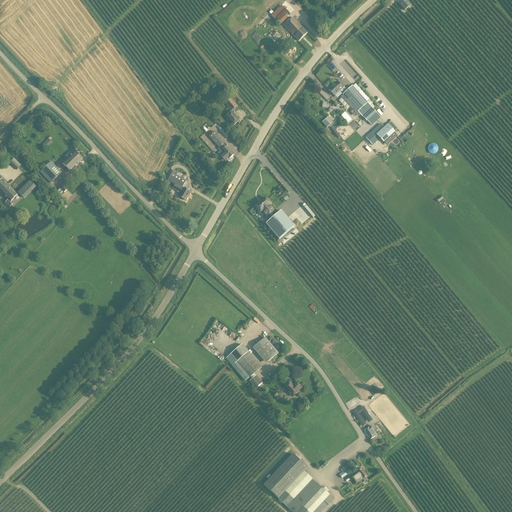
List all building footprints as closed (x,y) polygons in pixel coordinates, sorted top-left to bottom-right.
[(405,0),(399,5),(404,11),(410,5),(406,0),(405,0)] [(281,5),(270,16),(280,25),(291,15),(285,9),(281,5)] [(307,33),(293,18),(284,26),(298,42),(307,33)] [(283,37),(276,30),(270,37),(277,43),(283,37)] [(344,91),(345,93),(347,91),(344,87),(343,88),(337,82),(329,89),(334,96),(340,91),(340,92),(342,92),(344,91)] [(347,91),(345,93),(342,95),(358,112),(363,118),(367,122),(376,113),(373,109),(368,103),(352,86),(347,91)] [(231,111),(237,106),(229,99),(224,103),(231,111)] [(233,126),(240,120),(232,111),(225,117),(233,126)] [(341,116),(348,123),(352,120),(345,112),(341,116)] [(322,122),(327,128),(335,120),(330,115),(322,122)] [(366,138),(373,146),(380,139),(384,143),(395,133),(388,125),(385,128),(381,124),(366,138)] [(219,148),(224,153),(221,155),(226,160),(229,158),(229,159),(234,155),(227,147),(226,147),(227,146),(225,143),(220,137),(219,138),(218,136),(217,136),(214,133),(209,137),(211,139),(214,142),(214,143),(219,148)] [(43,144),(47,148),(52,142),(48,139),(43,144)] [(75,151),(63,164),(71,172),(78,165),(77,164),(83,159),(75,151)] [(392,172),(378,157),(369,165),(383,181),(392,172)] [(14,159),(9,163),(17,170),(21,166),(14,159)] [(51,183),(62,173),(51,162),(40,172),(51,183)] [(172,173),(167,181),(175,185),(173,189),(180,193),(179,197),(186,201),(188,196),(189,196),(191,193),(182,188),(186,181),(181,178),(182,175),(173,170),(172,173)] [(15,193),(2,180),(0,181),(0,191),(6,198),(8,200),(6,202),(5,203),(9,207),(13,204),(11,202),(18,195),(15,193)] [(24,199),(36,187),(30,181),(18,193),(24,199)] [(60,188),(60,189),(57,191),(61,195),(63,192),(64,193),(68,189),(64,185),(60,188)] [(272,202),(266,195),(262,200),(261,199),(258,202),(255,205),(260,212),(262,211),(267,217),(268,216),(271,219),(266,223),(280,238),(295,225),(282,209),(277,213),(274,211),(276,210),(271,204),(272,202)] [(305,213),(310,209),(305,203),(301,207),(305,213)] [(293,210),(304,223),(310,219),(299,206),(293,210)] [(265,338),(255,346),(269,362),(279,353),(265,338)] [(261,368),(242,345),(230,354),(225,358),(245,381),(250,377),(252,379),(249,381),(255,389),(262,384),(254,374),(261,368)] [(302,387),(297,382),(293,386),(290,382),(284,388),(292,397),(298,392),(298,391),(302,387)] [(366,420),(370,418),(363,407),(353,413),(360,424),(364,421),(360,414),(362,413),(366,420)] [(377,435),(371,426),(364,430),(370,439),(377,435)] [(308,468),(293,454),(264,485),(278,499),(286,507),(291,511),(322,511),(334,499),(330,495),(322,488),(313,479),(304,472),(308,468)] [(362,469),(351,477),(357,484),(367,476),(362,469)] [(349,474),(346,470),(339,475),(342,479),(349,474)]
